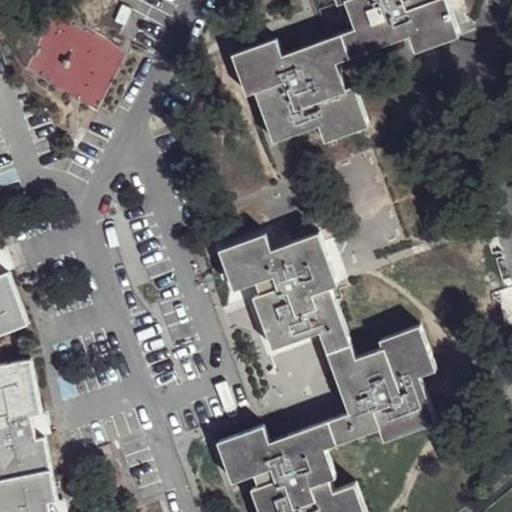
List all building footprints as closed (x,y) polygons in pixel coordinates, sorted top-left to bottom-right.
[(278,37),(236,54),(250,92),(259,91),(278,137),(321,122),(326,137),(371,121),(356,82),(349,83),(339,59),(411,31),(419,47),(462,29),(450,0),(339,0),(340,2),(345,0),(348,0),(357,28),(285,53),(278,37)] [(27,71),(100,102),(124,47),(51,16),(27,71)] [(267,234),(225,249),(240,287),(261,281),(267,292),(259,296),(276,347),(322,332),(349,410),(274,438),(267,425),(222,441),(236,480),(250,476),(262,511),(367,511),(357,481),(335,487),(330,477),(336,473),(329,448),(382,427),(386,434),(437,416),(423,372),(439,366),(423,323),(380,338),(383,345),(358,354),(333,284),(340,281),(322,232),(273,246),(267,234)] [(0,333),(29,322),(10,270),(0,274),(0,273),(0,248),(0,249),(0,248),(0,333)] [(43,412),(32,357),(0,363),(0,511),(52,511),(50,501),(59,499),(46,436),(37,437),(33,414),(43,412)]
